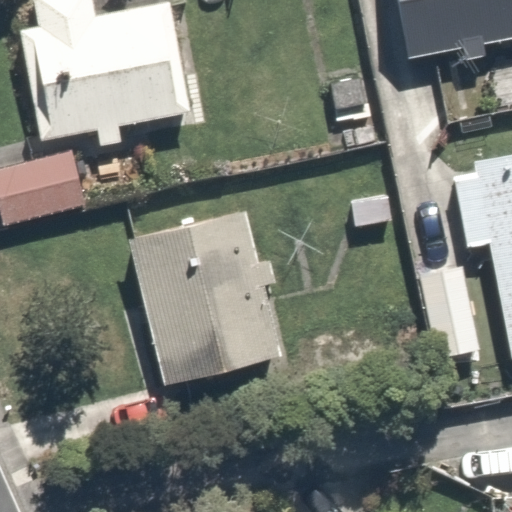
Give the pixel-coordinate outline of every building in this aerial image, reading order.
[(37,0),(42,24),(21,28),(43,145),(76,139),(197,115),(176,1),(113,13),(110,0),(37,0)] [(511,0),(388,0),(402,66),(511,43),(511,0)] [(0,230),(90,214),(76,139),(43,145),(0,152),(0,230)] [(511,150),(450,165),(470,252),(493,247),(511,329),(511,150)] [(395,176),(340,190),(352,240),(408,227),(395,176)] [(255,205),(127,235),(165,392),(292,362),(255,205)] [(396,301),(301,327),(319,392),(414,366),(396,301)]
